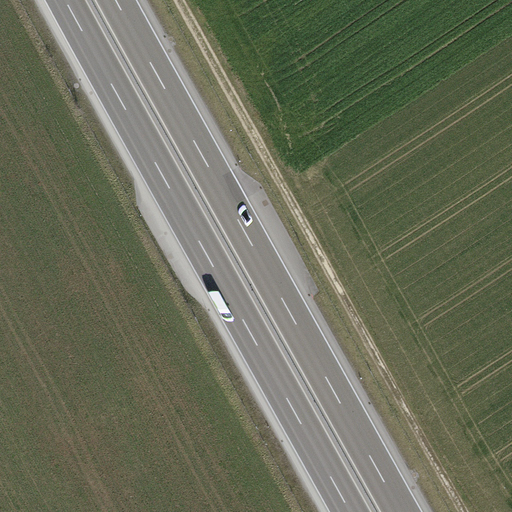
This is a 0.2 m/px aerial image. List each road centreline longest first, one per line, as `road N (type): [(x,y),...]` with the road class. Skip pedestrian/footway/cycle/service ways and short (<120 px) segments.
road 1 (motorway): [(402,511),(117,0)]
road 2 (motorway): [(64,0),(349,511)]
